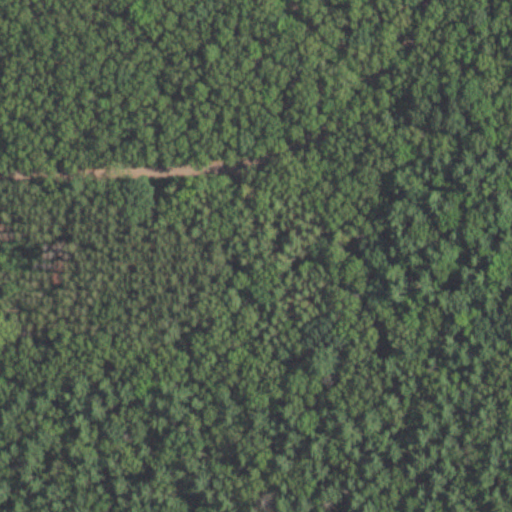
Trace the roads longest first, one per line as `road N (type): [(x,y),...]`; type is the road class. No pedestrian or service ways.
road 1 (residential): [(0,174),(252,168),(300,150),(380,83),(418,31),(427,0)]
road 2 (residential): [(291,0),(380,83)]
